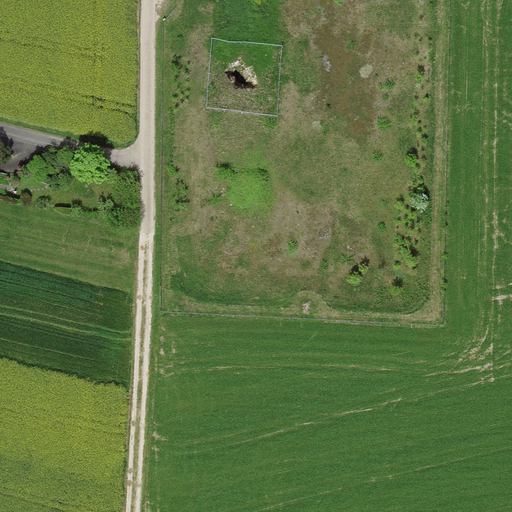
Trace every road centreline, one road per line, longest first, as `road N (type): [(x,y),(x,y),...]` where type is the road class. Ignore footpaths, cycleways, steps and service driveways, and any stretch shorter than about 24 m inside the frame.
road 1 (track): [(132,511),(146,159)]
road 2 (residential): [(146,159),(151,0)]
